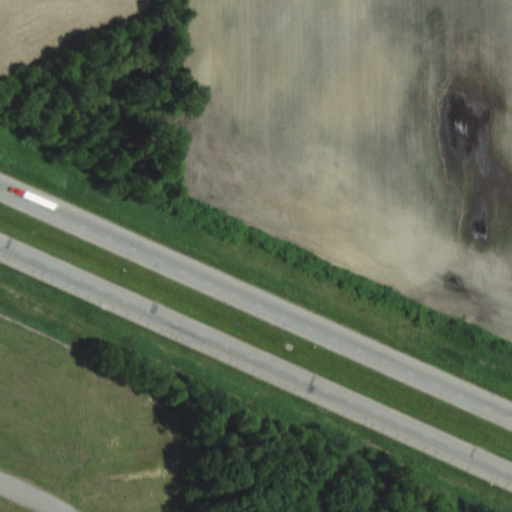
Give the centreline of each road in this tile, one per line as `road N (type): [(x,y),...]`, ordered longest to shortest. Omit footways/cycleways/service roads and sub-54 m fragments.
road 1 (trunk): [(511,415),(0,186)]
road 2 (trunk): [(0,242),(511,471)]
